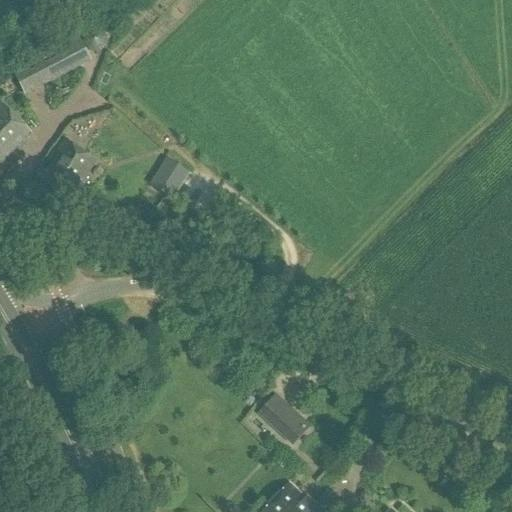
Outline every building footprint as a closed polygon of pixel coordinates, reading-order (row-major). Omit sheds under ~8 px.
[(77,36),(44,53),(58,80),(91,63),(77,36)] [(25,97),(58,80),(44,53),(11,70),(13,74),(25,97)] [(132,116),(145,125),(152,115),(139,105),(132,116)] [(0,163),(30,135),(2,106),(0,108),(0,163)] [(96,162),(65,142),(43,182),(72,200),(79,204),(86,203),(91,194),(90,188),(82,183),(96,162)] [(167,179),(159,192),(172,200),(189,174),(166,160),(158,173),(167,179)] [(292,445),(306,430),(283,410),(270,425),(292,445)] [(307,511),(315,504),(307,497),(305,499),(290,485),(264,511),(307,511)]
